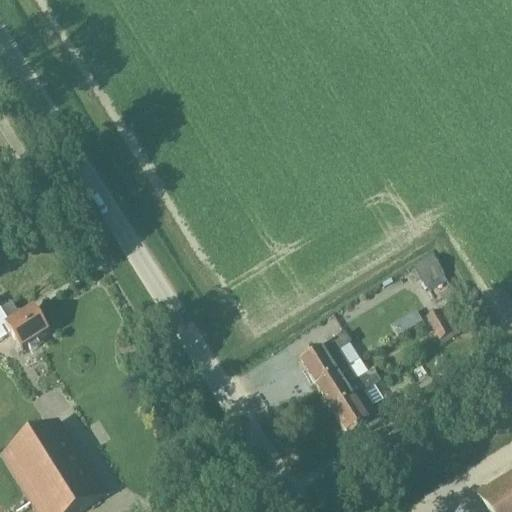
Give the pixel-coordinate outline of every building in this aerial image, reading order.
[(435,260),(416,270),(426,290),(445,280),(435,260)] [(439,342),(450,335),(453,340),(466,332),(452,305),(426,320),(439,342)] [(21,354),(49,336),(33,312),(20,321),(11,307),(0,313),(0,343),(10,337),(21,354)] [(316,389),(347,370),(337,354),(351,346),(345,336),(300,363),(316,389)] [(316,389),(332,415),(363,395),(364,395),(381,384),(374,372),(355,383),(347,370),(316,389)] [(381,426),(363,395),(332,415),(348,441),(365,430),(368,434),(381,426)] [(390,437),(412,423),(406,414),(384,427),(390,437)] [(34,511),(84,511),(105,500),(58,425),(2,460),(34,511)] [(377,483),(385,478),(382,472),(373,478),(377,483)] [(485,511),(511,511),(511,475),(477,498),(485,511)]
